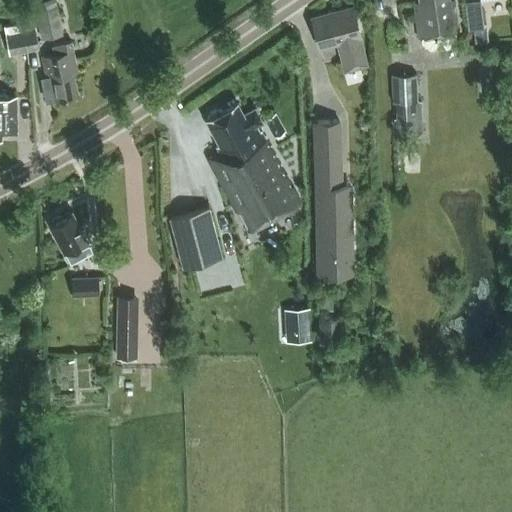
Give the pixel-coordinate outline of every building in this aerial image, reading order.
[(40,38),(62,34),(55,0),(34,0),(33,0),(40,38)] [(416,36),(457,32),(453,0),(416,0),(413,0),(416,36)] [(487,42),(486,26),(484,26),(480,0),(473,0),(464,1),(467,29),(471,28),(473,43),(487,42)] [(352,5),(310,16),(318,46),(337,41),(344,68),(366,63),(359,35),(360,35),(352,5)] [(32,20),(20,22),(25,51),(38,49),(32,20)] [(20,22),(5,25),(6,33),(5,33),(9,54),(25,51),(20,22)] [(45,76),(40,77),(45,102),(76,96),(72,72),(76,71),(71,40),(52,44),(53,53),(41,55),(45,76)] [(391,102),(394,102),(394,101),(417,101),(416,72),(390,73),(391,102)] [(15,111),(15,104),(15,94),(7,94),(5,92),(0,92),(0,136),(1,137),(1,131),(16,130),(16,111),(15,111)] [(297,202),(300,200),(262,130),(259,131),(255,123),(261,120),(254,107),(243,113),(237,101),(206,118),(219,142),(217,143),(221,151),(208,157),(247,230),(297,203),(297,202)] [(394,101),(394,102),(395,118),(392,118),(392,134),(421,133),(420,101),(417,101),(394,101)] [(265,117),(275,135),(285,129),(275,111),(265,117)] [(351,184),(343,184),(340,119),(312,120),(314,222),(316,274),(354,273),(351,184)] [(169,216),(171,221),(183,267),(223,256),(210,206),(169,216)] [(70,261),(93,250),(86,241),(90,238),(82,225),(79,227),(70,212),(49,221),(65,251),(64,251),(70,261)] [(98,275),(72,277),(73,295),(99,294),(98,275)] [(288,305),(290,338),(317,337),(316,304),(288,305)] [(137,315),(117,315),(116,355),(136,355),(137,315)] [(80,388),(95,386),(91,352),(76,354),(80,388)] [(192,424),(193,445),(207,445),(206,423),(192,424)]
